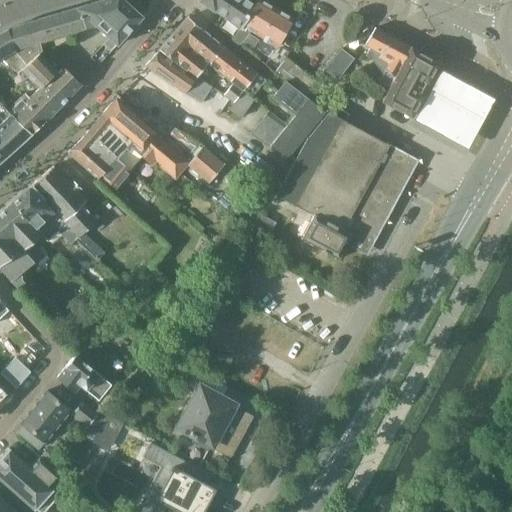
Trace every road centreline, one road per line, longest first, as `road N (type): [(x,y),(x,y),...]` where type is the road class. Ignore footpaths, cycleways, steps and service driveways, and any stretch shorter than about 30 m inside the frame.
road 1 (tertiary): [(301,511),(511,136)]
road 2 (residential): [(0,178),(112,66),(163,0)]
road 3 (residential): [(0,422),(50,358),(48,337),(0,288)]
